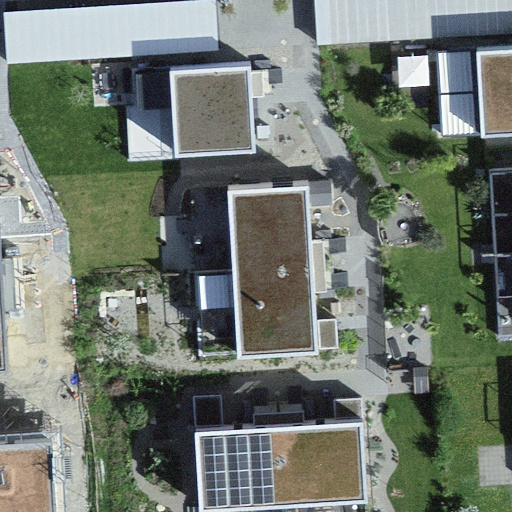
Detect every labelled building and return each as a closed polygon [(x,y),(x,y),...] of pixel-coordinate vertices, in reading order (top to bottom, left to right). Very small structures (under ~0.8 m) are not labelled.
[(511,30),(511,0),(314,0),(317,41),(511,30)] [(511,34),(477,36),(481,129),(511,127),(511,34)] [(135,151),(256,146),(253,85),(252,61),(132,66),(135,151)] [(314,247),(309,170),(229,175),(234,260),(192,263),(197,351),(319,344),(315,279),(314,247)] [(199,511),(368,511),(363,415),(297,418),(261,420),(195,423),(199,511)]
